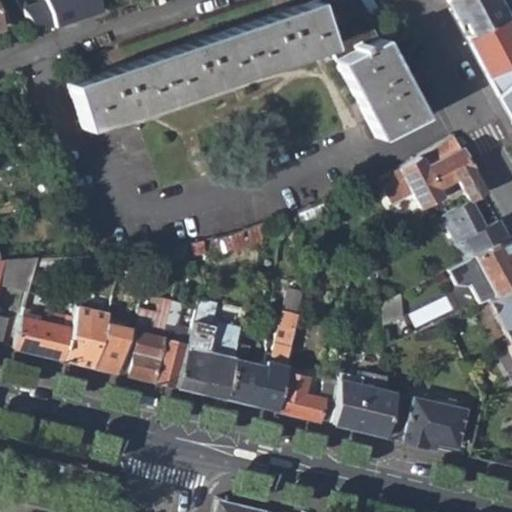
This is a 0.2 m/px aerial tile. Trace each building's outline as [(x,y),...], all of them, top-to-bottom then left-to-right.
[(40,0),(20,6),(35,31),(89,12),(84,0),(70,0),(46,8),(42,0),(40,0)] [(369,126),(374,135),(416,113),(364,12),(354,0),(304,0),(67,82),(83,126),(133,109),(326,45),(369,126)] [(464,18),(472,33),(499,18),(502,17),(493,0),(447,0),(460,22),(464,18)] [(511,11),(502,17),(499,18),(511,42),(511,11)] [(511,83),(511,42),(499,18),(472,33),(467,36),(499,96),(511,83)] [(409,191),(417,206),(438,195),(433,187),(469,168),(451,134),(373,177),(388,203),(409,191)] [(455,241),(464,257),(471,253),(506,236),(497,219),(484,225),(469,198),(431,218),(446,246),(455,241)] [(265,221),(211,237),(207,253),(261,237),(265,221)] [(511,247),(506,236),(471,253),(464,257),(442,268),(450,284),(458,286),(483,273),(511,258),(511,247)] [(370,250),(371,253),(377,262),(398,250),(391,239),(370,250)] [(173,245),(174,255),(183,254),(186,242),(173,245)] [(349,262),(346,284),(373,269),(371,253),(370,250),(349,262)] [(2,261),(0,268),(0,284),(25,291),(34,258),(2,261)] [(511,258),(483,273),(458,286),(463,287),(465,285),(475,302),(487,297),(511,285),(511,258)] [(221,397),(272,410),(281,372),(299,289),(295,260),(287,260),(286,286),(269,355),(265,355),(262,366),(244,361),(248,347),(241,346),(242,341),(236,340),(235,344),(221,397)] [(511,285),(487,297),(511,343),(511,342),(511,285)] [(377,302),(379,326),(398,316),(396,293),(377,302)] [(136,314),(132,329),(139,331),(127,375),(150,381),(172,299),(159,296),(154,319),(136,314)] [(150,381),(173,386),(188,327),(176,324),(182,302),(172,299),(150,381)] [(213,303),(195,299),(188,327),(173,386),(221,397),(235,344),(236,340),(238,329),(214,323),(213,327),(208,326),(213,303)] [(61,360),(90,367),(104,320),(105,316),(107,312),(78,305),(73,321),(61,360)] [(10,347),(61,360),(73,321),(21,308),(10,347)] [(90,367),(112,372),(125,328),(116,325),(118,320),(105,316),(104,320),(90,367)] [(379,326),(382,344),(400,336),(398,316),(379,326)] [(120,373),(127,375),(139,331),(132,329),(120,373)] [(328,423),(382,436),(392,390),(359,382),(360,374),(336,369),(333,386),(328,423)] [(272,410),(328,423),(333,386),(321,383),(318,397),(301,394),(305,378),(281,372),(272,410)] [(400,440),(426,446),(427,438),(453,444),(462,407),(411,394),(400,440)] [(119,477),(106,473),(104,484),(117,487),(119,477)] [(268,511),(216,500),(213,511),(268,511)]
